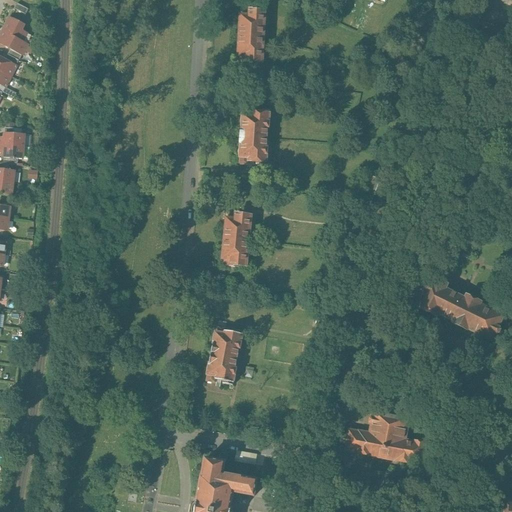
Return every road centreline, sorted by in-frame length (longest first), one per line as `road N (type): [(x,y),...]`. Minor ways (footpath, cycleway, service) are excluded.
road 1 (residential): [(200,0),(188,201),(161,432)]
road 2 (residential): [(511,169),(471,176),(425,216),(387,284),(318,458)]
road 3 (residential): [(318,458),(161,432)]
